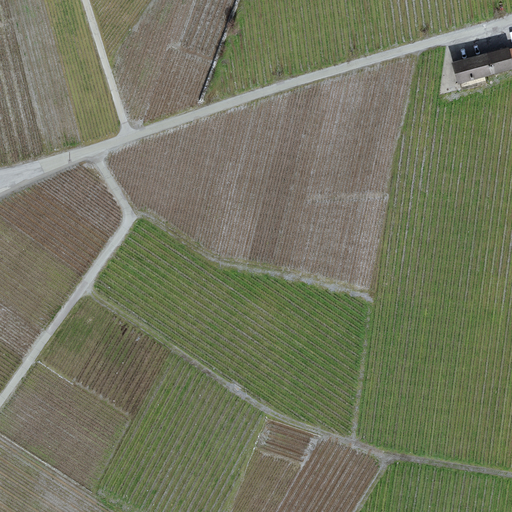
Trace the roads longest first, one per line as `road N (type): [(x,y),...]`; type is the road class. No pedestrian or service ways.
road 1 (unclassified): [(21,182),(122,137),(511,19)]
road 2 (track): [(511,476),(390,458),(268,414),(82,290)]
road 3 (track): [(0,406),(132,219),(92,151)]
road 4 (track): [(122,137),(84,0)]
